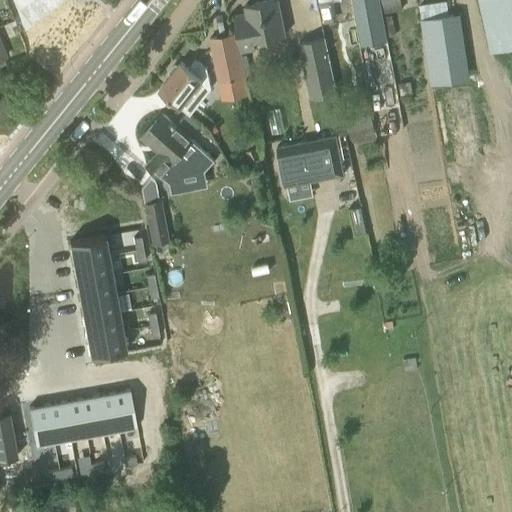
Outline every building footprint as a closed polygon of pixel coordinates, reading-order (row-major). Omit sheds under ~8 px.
[(233,15),(237,35),(240,52),(255,49),(254,41),(283,35),(285,34),(277,0),(269,0),(245,5),(246,13),(233,15)] [(317,0),(324,23),(335,20),(331,1),(335,0),(317,0)] [(353,0),(362,45),(386,40),(382,13),(379,0),(353,0)] [(379,0),(382,13),(402,9),(400,0),(379,0)] [(419,19),(429,84),(469,78),(459,13),(447,14),(445,0),(443,0),(419,4),(421,19),(419,19)] [(511,0),(479,0),(491,50),(511,45),(511,0)] [(246,77),(242,56),(240,56),(236,33),(209,38),(218,85),(246,79),(246,77)] [(299,42),(311,99),(337,94),(325,37),(299,42)] [(170,75),(158,90),(190,115),(211,88),(207,68),(195,59),(189,68),(181,62),(179,64),(174,64),(168,71),(170,75)] [(409,81),(397,83),(399,94),(411,92),(409,81)] [(206,171),(215,161),(193,141),(162,113),(142,136),(159,151),(147,164),(160,176),(169,183),(178,182),(176,175),(206,171)] [(372,114),(344,120),(350,144),(355,143),(355,145),(377,140),(372,114)] [(276,147),(284,186),(343,174),(335,136),(276,147)] [(143,202),(151,243),(168,240),(160,199),(143,202)] [(104,235),(69,241),(72,260),(108,254),(104,235)] [(141,236),(133,237),(135,249),(143,248),(141,236)] [(143,248),(135,249),(137,261),(145,260),(143,248)] [(108,254),(72,260),(76,279),(111,273),(108,254)] [(111,273),(76,279),(79,298),(115,292),(111,273)] [(153,273),(145,274),(147,286),(155,285),(153,273)] [(391,279),(378,281),(379,287),(392,285),(391,279)] [(155,285),(147,286),(150,298),(158,296),(155,285)] [(115,292),(79,298),(83,318),(118,311),(115,292)] [(118,311),(83,318),(86,337),(122,330),(118,311)] [(154,312),(146,313),(149,325),(157,324),(154,312)] [(157,324),(149,325),(151,337),(159,335),(157,324)] [(122,330),(86,337),(90,356),(125,350),(122,330)] [(129,388),(111,391),(118,431),(136,427),(136,426),(129,389),(129,388)] [(111,391),(95,394),(102,434),(118,431),(111,391)] [(95,394),(78,397),(86,437),(102,434),(95,394)] [(78,397),(62,400),(70,440),(86,437),(78,397)] [(62,400),(46,403),(54,442),(70,440),(62,400)] [(46,403),(28,406),(28,408),(29,408),(35,444),(35,446),(54,442),(46,403)] [(0,458),(17,455),(9,410),(0,411),(0,458)] [(134,455),(123,457),(124,465),(136,463),(134,455)] [(102,461),(91,463),(92,471),(104,469),(102,461)] [(70,467),(58,469),(60,477),(71,475),(70,467)] [(58,469),(47,471),(48,479),(60,477),(58,469)]
